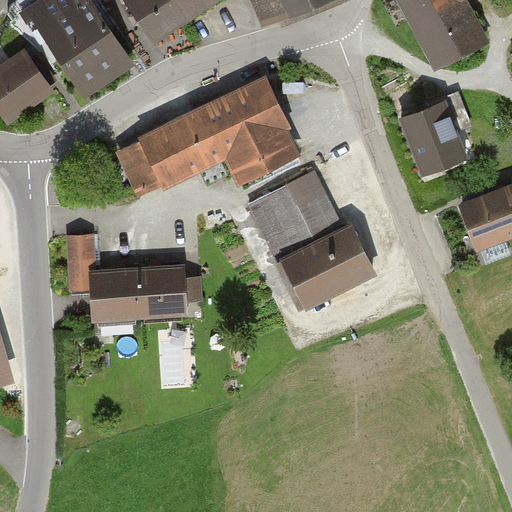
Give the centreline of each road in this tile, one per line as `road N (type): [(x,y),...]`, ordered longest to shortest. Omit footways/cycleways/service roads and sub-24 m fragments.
road 1 (unclassified): [(337,27),(511,475)]
road 2 (unclassified): [(30,148),(43,425),(32,511)]
road 3 (unclassified): [(337,27),(202,62),(53,147),(30,148)]
road 4 (track): [(343,19),(445,77),(499,78)]
